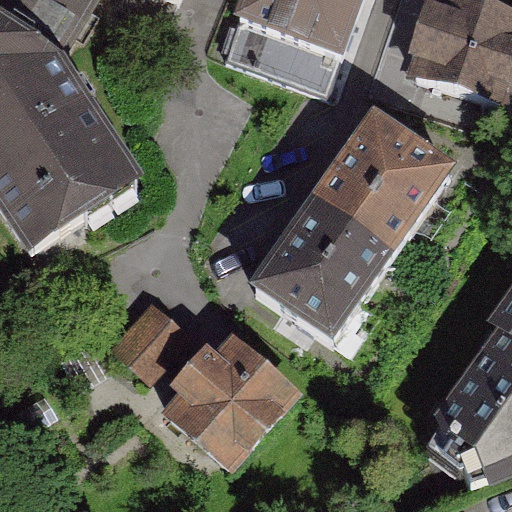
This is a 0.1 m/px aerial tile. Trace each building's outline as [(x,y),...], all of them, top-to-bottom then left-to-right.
[(0,0),(0,256),(25,291),(137,219),(55,95),(106,9),(90,0),(0,0)] [(90,0),(106,9),(173,39),(188,0),(90,0)] [(247,0),(213,99),(317,132),(359,8),(335,0),(247,0)] [(398,115),(497,146),(511,99),(511,53),(426,26),(398,115)] [(388,294),(449,207),(370,153),(310,240),(388,294)] [(329,379),(388,294),(310,240),(252,325),(329,379)] [(511,319),(480,364),(489,370),(426,455),(454,511),(504,511),(511,509),(511,319)] [(135,415),(177,371),(143,339),(101,383),(135,415)] [(221,511),(291,432),(224,374),(209,391),(198,382),(162,424),(171,432),(153,453),(221,511)]
